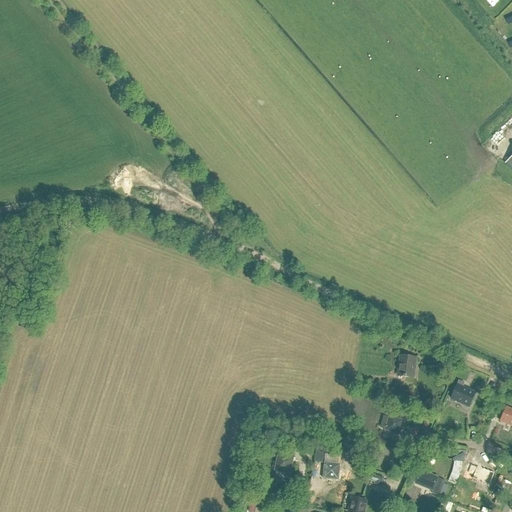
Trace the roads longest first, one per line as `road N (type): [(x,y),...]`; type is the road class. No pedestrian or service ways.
road 1 (track): [(511,376),(305,282),(266,256),(104,199),(0,211)]
road 2 (track): [(266,256),(49,0)]
